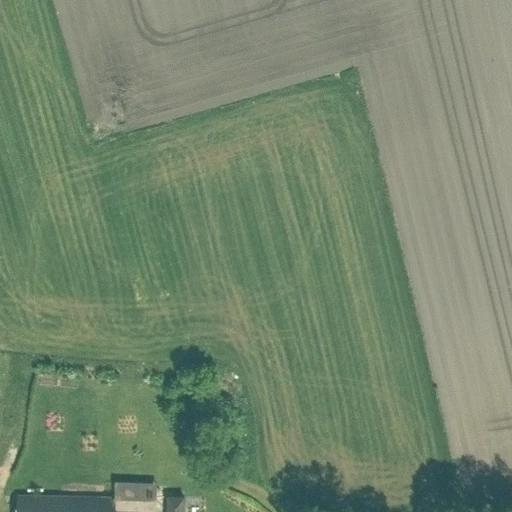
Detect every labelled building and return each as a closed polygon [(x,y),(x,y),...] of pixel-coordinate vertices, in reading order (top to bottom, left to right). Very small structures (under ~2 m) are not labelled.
[(117,156),(96,159),(99,177),(84,179),(88,205),(95,204),(97,211),(125,206),(117,156)] [(132,359),(171,348),(136,230),(103,239),(96,261),(90,241),(83,239),(80,248),(85,248),(57,256),(89,267),(89,278),(78,278),(64,273),(64,290),(89,299),(89,310),(98,310),(98,302),(91,300),(95,288),(113,295),(122,326),(122,336),(77,336),(77,355),(82,371),(118,360),(118,352),(124,334),(132,359)] [(216,376),(217,392),(227,392),(226,375),(216,376)] [(157,489),(160,426),(45,419),(42,479),(63,480),(62,488),(92,490),(93,479),(119,481),(119,487),(157,489)] [(114,511),(115,497),(18,495),(17,511),(183,511),(184,496),(168,496),(167,511),(114,511)]
